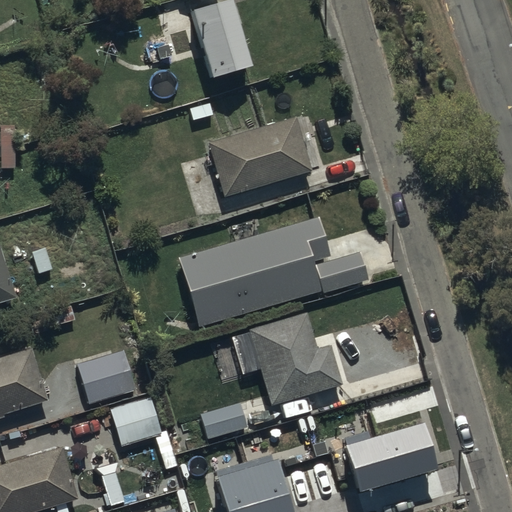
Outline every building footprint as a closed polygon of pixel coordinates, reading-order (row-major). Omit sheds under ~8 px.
[(250,66),(229,1),(191,13),(212,78),(250,66)] [(309,171),(292,117),(203,144),(220,199),(309,171)] [(319,216),(178,258),(199,327),(322,291),(313,261),(331,256),(319,216)] [(0,250),(0,292),(12,289),(0,250)] [(360,252),(316,265),(324,292),(369,279),(360,252)] [(305,313),(246,331),(270,407),(342,385),(330,346),(317,350),(305,313)] [(30,349),(0,358),(0,415),(47,401),(30,349)] [(121,350),(75,367),(89,405),(134,388),(121,350)] [(152,397),(109,409),(120,447),(162,434),(152,397)] [(238,402),(198,415),(206,441),(246,428),(238,402)] [(424,423),(345,447),(359,493),(438,469),(424,423)] [(61,448),(0,465),(0,511),(28,511),(76,499),(61,448)] [(295,511),(279,457),(216,476),(227,511),(295,511)]
